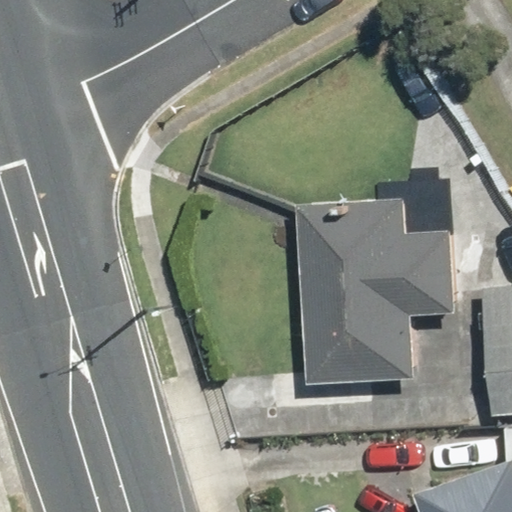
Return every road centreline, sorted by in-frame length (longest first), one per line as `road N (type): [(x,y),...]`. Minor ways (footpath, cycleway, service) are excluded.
road 1 (secondary): [(151,511),(36,117)]
road 2 (residential): [(242,0),(36,117)]
